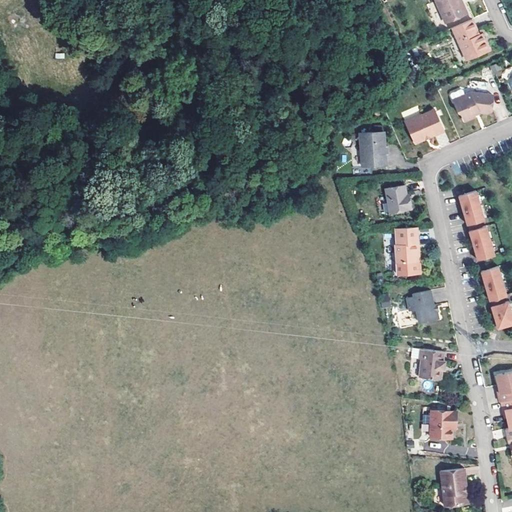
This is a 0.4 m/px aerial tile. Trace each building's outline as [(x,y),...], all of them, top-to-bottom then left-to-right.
[(461,0),(435,0),(445,22),(465,14),(459,1),(461,0)] [(468,54),(487,46),(482,34),(479,35),(472,18),(452,27),(459,44),(463,42),(468,54)] [(463,42),(459,44),(464,56),(468,54),(463,42)] [(511,67),(503,71),(503,83),(511,85),(511,67)] [(464,99),(456,104),(461,115),(463,116),(467,123),(476,119),(476,117),(481,115),(481,114),(490,114),(492,96),(488,96),(490,84),(475,82),(472,85),(467,91),(467,94),(464,95),(464,99)] [(435,111),(407,124),(416,146),(445,132),(435,111)] [(360,135),(363,168),(387,166),(387,156),(386,147),(385,133),(384,133),(384,127),(376,128),(376,134),(360,135)] [(406,187),(388,190),(392,215),(413,211),(411,200),(409,201),(406,187)] [(477,193),(459,198),(467,226),(468,226),(480,223),(484,221),(477,193)] [(480,223),(468,226),(470,233),(482,230),(480,223)] [(417,246),(420,246),(419,228),(397,229),(398,247),(397,247),(398,265),(418,264),(417,246)] [(470,233),(468,233),(476,262),(494,257),(486,229),(482,230),(470,233)] [(498,269),(480,274),(488,302),(489,302),(501,299),(506,298),(498,269)] [(438,313),(437,307),(436,308),(432,292),(414,296),(415,299),(408,301),(411,313),(418,312),(420,325),(440,321),(438,313)] [(389,296),(381,298),(384,308),(391,306),(389,296)] [(489,302),(491,309),(503,306),(501,299),(489,302)] [(491,309),(490,309),(495,330),(511,325),(511,321),(507,304),(503,306),(491,309)] [(445,353),(422,350),(421,361),(423,361),(422,378),(442,380),(444,370),(446,370),(447,362),(444,362),(445,353)] [(511,399),(511,372),(498,375),(500,385),(502,393),(500,394),(502,402),(503,402),(511,399)] [(511,399),(503,402),(505,410),(507,410),(509,418),(511,428),(511,427),(511,399)] [(459,412),(433,411),(432,438),(454,438),(454,428),(455,423),(459,423),(459,412)] [(466,469),(441,473),(447,507),(471,503),(470,495),(467,492),(466,485),(469,485),(466,469)]
